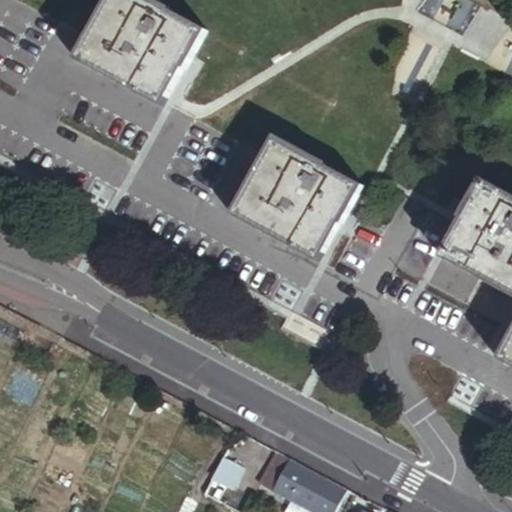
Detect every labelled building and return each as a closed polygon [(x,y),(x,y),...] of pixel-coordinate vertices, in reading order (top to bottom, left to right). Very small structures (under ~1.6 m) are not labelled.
[(187,68),(208,28),(166,6),(168,2),(163,0),(110,0),(78,60),(163,105),(184,66),(187,68)] [(0,75),(20,51),(0,34),(0,75)] [(323,261),(343,222),(346,224),(365,188),(320,164),(322,161),(277,137),(248,191),(247,190),(235,214),(323,261)] [(511,194),(482,179),(461,217),(464,218),(444,255),(511,290),(511,333),(499,359),(511,365),(511,194)] [(312,511),(335,511),(347,490),(275,453),(259,484),(312,511)] [(224,476),(231,461),(221,457),(215,472),(224,476)] [(234,508),(239,497),(209,482),(204,493),(234,508)]
